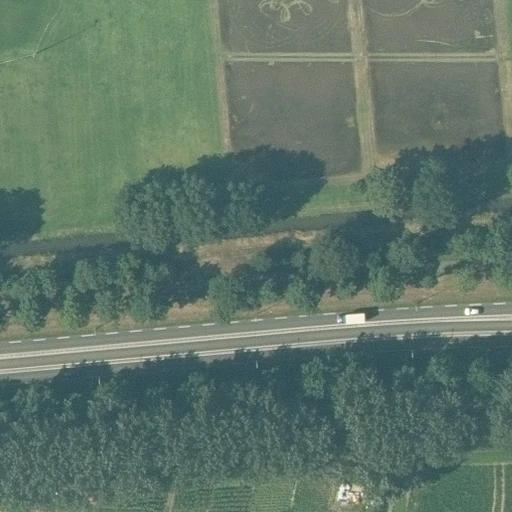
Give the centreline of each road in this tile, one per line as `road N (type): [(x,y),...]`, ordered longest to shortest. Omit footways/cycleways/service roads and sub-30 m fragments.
road 1 (unclassified): [(511,401),(0,444)]
road 2 (secondary): [(511,310),(0,349)]
road 3 (secondary): [(0,382),(511,346)]
